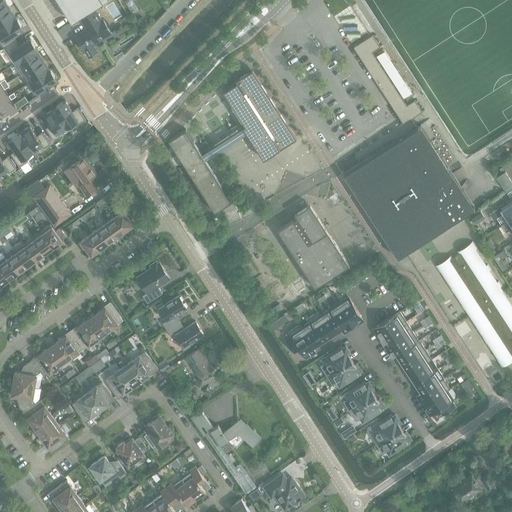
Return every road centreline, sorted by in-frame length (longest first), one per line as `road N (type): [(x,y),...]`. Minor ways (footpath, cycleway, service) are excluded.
road 1 (residential): [(355,505),(169,218)]
road 2 (unclassified): [(126,146),(275,0)]
road 3 (residential): [(197,511),(225,491),(156,394)]
road 4 (residential): [(0,371),(95,288),(93,272)]
road 5 (unclassified): [(90,99),(186,0)]
road 6 (residential): [(44,470),(156,394)]
